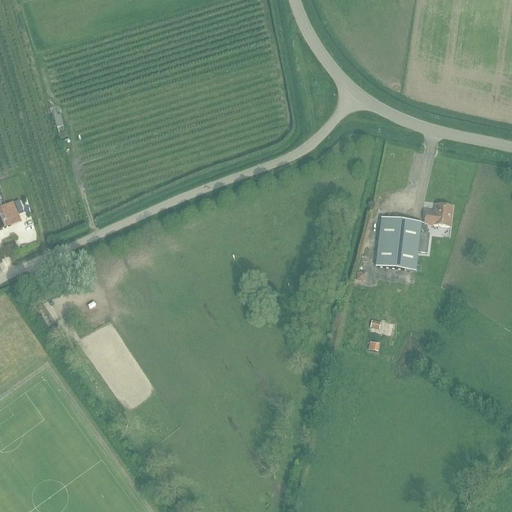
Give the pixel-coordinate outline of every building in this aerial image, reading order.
[(421,224),(420,233),(426,234),(427,226),(450,228),(452,207),(436,205),(435,213),(426,212),(424,225),(421,224)] [(0,207),(0,231),(11,227),(3,207),(0,207)] [(382,220),(376,267),(416,272),(420,233),(421,224),(382,220)] [(18,243),(24,242),(21,231),(16,233),(18,243)] [(354,268),(364,270),(365,259),(355,258),(354,268)] [(372,322),(371,328),(379,330),(381,323),(372,322)] [(469,335),(475,337),(480,326),(474,324),(469,335)]
